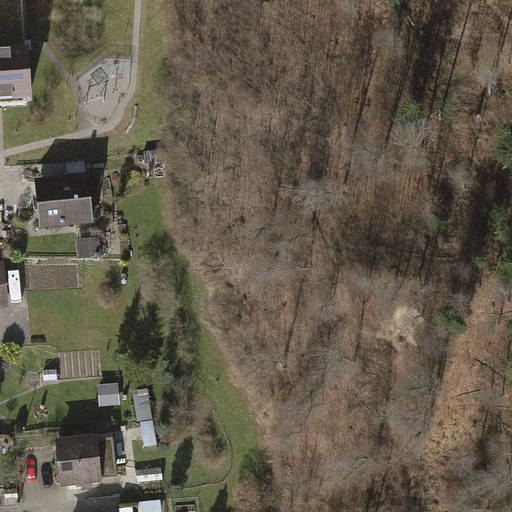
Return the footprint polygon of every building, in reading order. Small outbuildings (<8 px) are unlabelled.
[(0,99),(28,98),(25,48),(0,48),(0,99)] [(83,161),(66,162),(67,173),(84,171),(83,161)] [(86,174),(35,180),(39,226),(91,221),(86,174)] [(99,237),(75,240),(77,259),(101,257),(99,237)] [(58,370),(44,371),(44,381),(59,381),(58,370)] [(118,383),(98,385),(99,406),(119,405),(118,383)] [(148,389),(136,391),(137,394),(132,395),(137,423),(154,420),(148,389)] [(153,421),(141,423),(145,446),(157,444),(153,421)] [(94,434),(54,439),(59,488),(100,483),(99,477),(94,440),(94,434)] [(112,438),(94,440),(99,477),(117,475),(112,438)] [(161,468),(136,470),(138,483),(163,480),(161,468)] [(17,489),(4,491),(5,500),(18,498),(17,489)] [(160,500),(138,503),(139,511),(159,511),(161,511),(160,500)]
